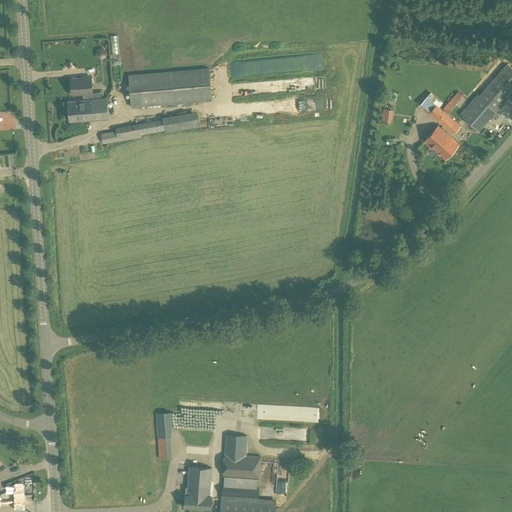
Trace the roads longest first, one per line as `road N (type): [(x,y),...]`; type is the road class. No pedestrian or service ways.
road 1 (unclassified): [(511,137),(419,237),(347,285),(45,346)]
road 2 (tertiary): [(45,346),(21,0)]
